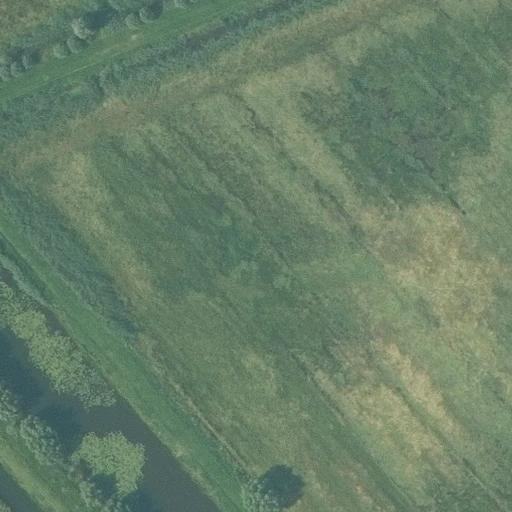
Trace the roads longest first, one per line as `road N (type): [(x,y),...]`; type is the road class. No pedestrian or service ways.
road 1 (track): [(0,233),(246,511)]
road 2 (track): [(227,0),(0,97)]
